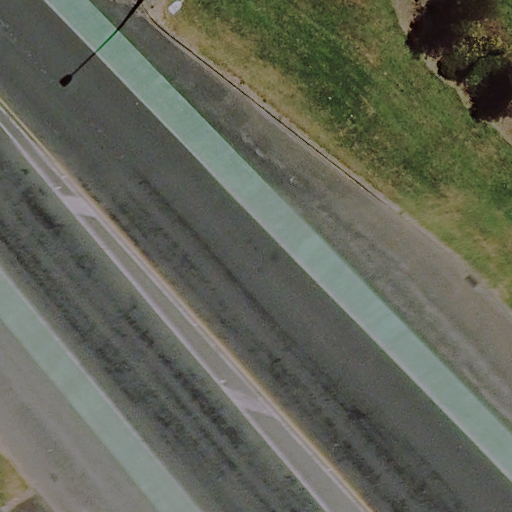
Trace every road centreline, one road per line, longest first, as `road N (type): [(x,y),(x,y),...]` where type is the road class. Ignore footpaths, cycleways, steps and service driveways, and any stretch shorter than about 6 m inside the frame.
road 1 (secondary): [(73,214),(367,511)]
road 2 (secondary): [(307,511),(73,214)]
